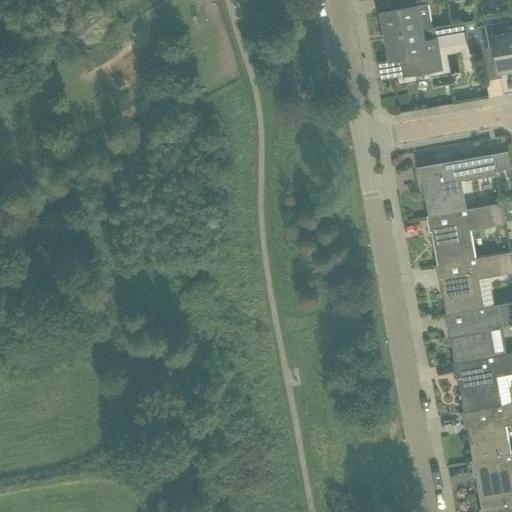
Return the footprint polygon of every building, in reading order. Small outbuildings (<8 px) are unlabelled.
[(395,0),(397,9),(381,12),(385,37),(420,30),(432,28),(430,17),(418,20),(416,7),(428,5),(434,4),(432,0),(395,0)] [(511,69),(511,20),(503,23),(477,27),(482,53),(483,59),(495,57),(498,72),(511,69)] [(420,30),(385,37),(390,61),(401,59),(404,76),(441,69),(437,49),(436,41),(435,37),(464,31),(465,36),(468,55),(482,53),(477,27),(476,21),(432,28),(420,30)] [(461,181),(496,175),(495,170),(511,167),(508,152),(493,154),(417,168),(420,183),(422,183),(428,216),(466,209),(461,181)] [(505,225),(504,219),(510,218),(511,223),(511,222),(511,201),(466,209),(428,216),(426,217),(429,232),(431,232),(437,265),(475,258),(470,232),(505,225)] [(479,281),(511,275),(511,251),(475,258),(437,265),(435,266),(438,281),(440,281),(446,314),(483,307),(479,281)] [(446,314),(444,315),(447,330),(449,329),(455,363),(492,356),(488,330),(502,327),(511,325),(511,302),(493,305),(483,307),(446,314)] [(511,376),(511,352),(507,354),(492,356),(455,363),(453,364),(455,379),(457,379),(464,412),(501,405),(496,379),(511,376)] [(464,412),(461,413),(464,428),(466,428),(472,461),(510,454),(505,427),(511,425),(511,403),(501,405),(464,412)] [(472,461),(470,461),(473,477),(475,477),(479,497),(481,510),(511,504),(511,453),(510,454),(472,461)]
